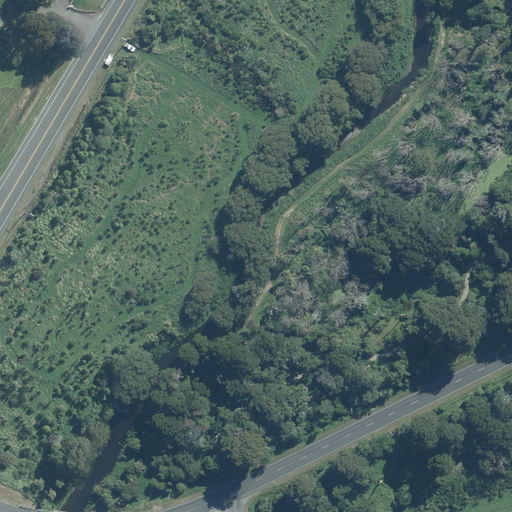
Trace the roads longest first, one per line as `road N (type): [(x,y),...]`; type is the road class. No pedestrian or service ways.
road 1 (tertiary): [(187,511),(511,354)]
road 2 (secondary): [(0,212),(124,0)]
